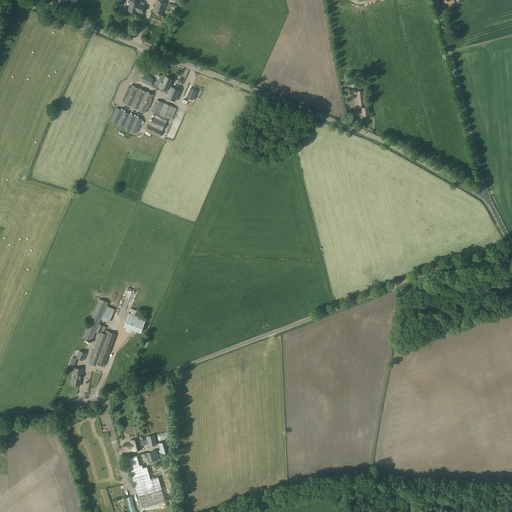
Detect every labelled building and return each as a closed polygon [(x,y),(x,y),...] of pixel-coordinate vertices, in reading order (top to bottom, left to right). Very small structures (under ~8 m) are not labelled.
[(157,0),(153,12),(162,15),(166,4),(157,0)] [(132,1),(128,10),(135,13),(137,10),(142,12),(144,6),(132,1)] [(144,75),(141,82),(151,86),(154,79),(144,75)] [(161,83),(159,87),(167,91),(167,90),(169,91),(171,87),(174,80),(166,77),(163,84),(161,83)] [(131,85),(123,103),(146,113),(154,95),(131,85)] [(171,87),(169,91),(166,98),(175,102),(180,91),(171,87)] [(193,100),(197,91),(191,88),(186,97),(193,100)] [(368,108),(365,108),(363,91),(358,91),(359,109),(362,109),(363,116),(369,116),(368,108)] [(157,100),(151,111),(159,115),(164,103),(157,100)] [(164,103),(159,115),(172,120),(177,109),(164,103)] [(115,111),(110,121),(137,133),(143,120),(113,107),(112,109),(115,111)] [(147,126),(145,131),(159,137),(167,119),(155,114),(149,126),(147,126)] [(166,132),(172,134),(174,127),(169,124),(166,132)] [(120,302),(124,304),(131,285),(125,283),(119,297),(121,298),(120,302)] [(130,287),(126,302),(130,303),(135,288),(130,287)] [(99,299),(82,338),(92,342),(96,332),(99,324),(100,322),(105,310),(109,303),(99,299)] [(129,314),(123,328),(141,334),(146,320),(129,314)] [(99,324),(96,332),(100,333),(100,332),(104,333),(106,327),(99,324)] [(100,332),(100,333),(89,363),(96,366),(97,363),(105,365),(116,335),(109,332),(109,331),(106,330),(105,334),(104,333),(100,332)] [(79,350),(76,358),(83,361),(87,353),(79,350)] [(74,368),(71,384),(80,386),(83,369),(74,368)] [(157,445),(154,434),(146,436),(149,446),(157,445)] [(131,443),(127,444),(128,449),(132,448),(133,451),(141,449),(140,443),(139,438),(130,440),(131,443)] [(167,441),(159,443),(162,454),(170,452),(167,441)] [(154,451),(146,453),(149,462),(157,460),(154,451)] [(141,511),(154,511),(167,509),(166,508),(164,498),(158,478),(150,480),(147,468),(142,469),(141,466),(139,466),(137,457),(127,459),(141,511)] [(125,494),(128,509),(133,508),(130,493),(125,494)]
